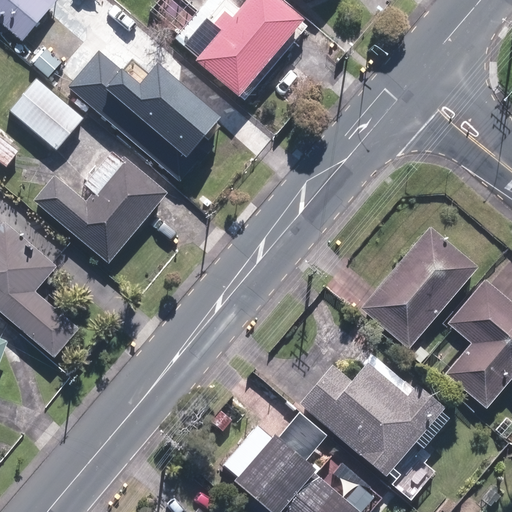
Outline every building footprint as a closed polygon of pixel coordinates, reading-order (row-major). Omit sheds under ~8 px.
[(0,0),(0,23),(22,42),(57,0),(0,0)] [(197,60),(239,96),(305,18),(283,0),(247,0),(240,9),(229,0),(209,0),(176,39),(198,58),(197,60)] [(31,58),(44,70),(53,61),(40,48),(31,58)] [(101,52),(70,87),(179,182),(229,126),(159,64),(140,86),(101,52)] [(9,110),(56,151),(84,119),(37,77),(9,110)] [(0,162),(5,167),(18,151),(0,136),(0,162)] [(33,201),(109,263),(168,192),(124,157),(122,158),(113,150),(85,184),(95,193),(87,201),(55,175),(33,201)] [(0,311),(54,358),(80,328),(36,292),(58,266),(48,258),(60,245),(31,220),(20,233),(5,220),(2,224),(0,221),(0,208),(10,196),(0,187),(0,311)] [(361,308),(409,348),(478,267),(430,226),(361,308)] [(445,373),(487,408),(511,378),(511,301),(485,279),(448,323),(471,343),(445,373)] [(412,355),(421,363),(429,353),(420,346),(412,355)] [(301,405),(385,474),(443,407),(419,387),(408,399),(370,365),(353,384),(333,367),(301,405)] [(496,428),(506,437),(511,430),(511,422),(506,417),(496,428)] [(274,511),(280,511),(314,472),(317,469),(275,433),(236,479),(274,511)] [(339,494),(314,472),(280,511),(359,511),(360,511),(358,510),(364,502),(346,486),(339,494)]
